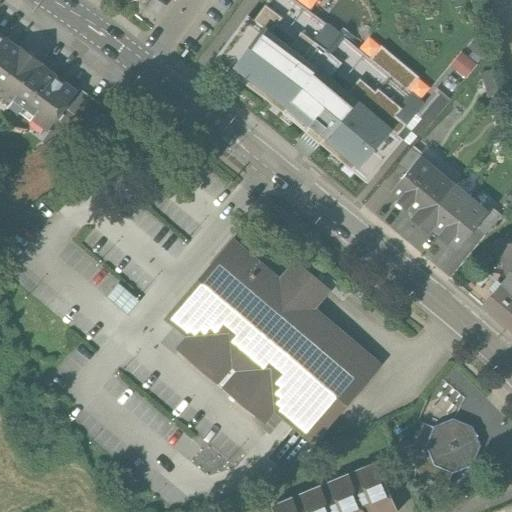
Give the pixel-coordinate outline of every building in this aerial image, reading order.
[(288,117),(367,183),(403,141),(398,136),(423,106),(292,0),(270,0),(254,22),(248,17),(214,61),(288,117)] [(42,63),(22,48),(20,50),(0,35),(0,95),(11,104),(10,106),(30,122),(32,119),(48,131),(64,108),(76,92),(75,91),(41,66),(42,63)] [(76,92),(64,108),(82,121),(103,107),(78,88),(75,91),(76,92)] [(413,146),(398,165),(407,172),(420,157),(423,154),(413,146)] [(488,213),(420,157),(407,172),(390,194),(398,201),(397,203),(406,210),(408,209),(415,215),(411,220),(428,234),(432,229),(440,235),(439,237),(448,244),(449,243),(458,250),(476,228),(488,213)] [(488,213),(476,228),(485,236),(501,216),(492,208),(488,213)] [(296,264),(280,283),(232,243),(212,267),(220,273),(175,326),(189,337),(178,350),(263,422),(274,409),(313,442),(378,366),(311,310),(328,291),(296,264)] [(511,244),(500,247),(506,275),(511,274),(511,273),(511,244)] [(511,273),(511,274),(511,277),(511,292),(510,293),(500,285),(483,306),(511,330),(511,273)] [(113,296),(132,312),(143,299),(125,283),(113,296)] [(471,428),(453,421),(435,428),(423,423),(414,445),(408,448),(420,477),(426,474),(448,483),(453,471),(471,464),(478,446),(471,428)] [(397,511),(377,463),(356,471),(357,472),(349,475),(349,474),(328,483),(328,484),(321,487),(320,486),(300,495),(300,496),(293,499),(292,498),(272,507),(273,511),(397,511)]
